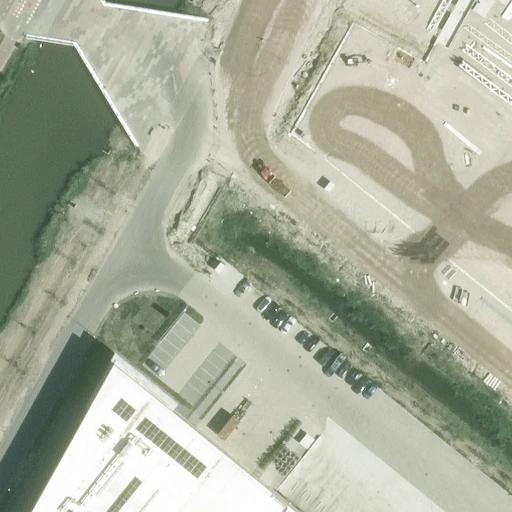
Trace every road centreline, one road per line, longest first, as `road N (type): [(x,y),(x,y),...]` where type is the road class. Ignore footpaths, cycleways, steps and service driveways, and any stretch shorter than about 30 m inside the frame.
road 1 (unclassified): [(209,100),(0,469)]
road 2 (unclassified): [(48,0),(209,100)]
